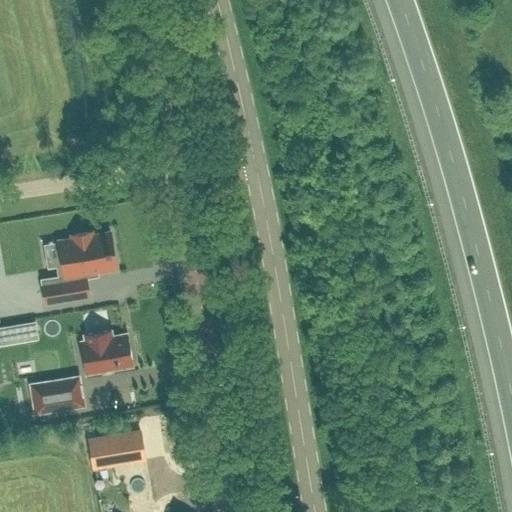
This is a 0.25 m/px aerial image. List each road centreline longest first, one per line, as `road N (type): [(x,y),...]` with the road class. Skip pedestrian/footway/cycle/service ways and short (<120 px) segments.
road 1 (residential): [(233,511),(176,166),(253,151)]
road 2 (motorway): [(399,0),(461,187),(511,395)]
road 3 (tertiary): [(315,511),(253,151)]
road 4 (track): [(0,195),(176,166)]
road 5 (tertiary): [(253,151),(216,0)]
